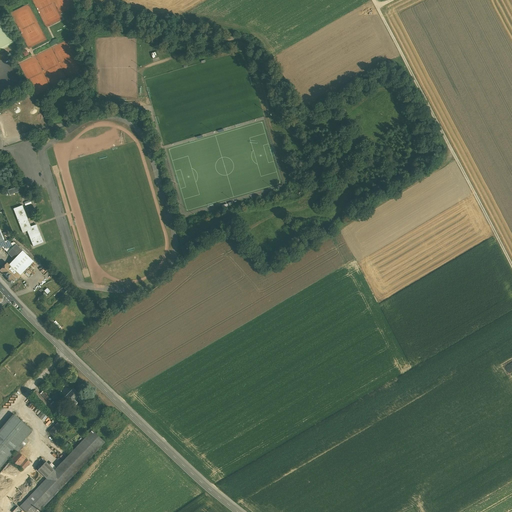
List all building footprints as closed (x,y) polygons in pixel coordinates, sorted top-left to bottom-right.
[(492,14),(497,12),(491,0),(485,0),(489,7),(492,14)] [(0,51),(14,44),(0,14),(0,51)] [(18,187),(8,190),(10,195),(11,195),(19,192),(18,187)] [(31,227),(23,205),(14,209),(23,233),(27,231),(33,246),(44,242),(37,224),(31,227)] [(6,245),(3,247),(8,252),(16,244),(14,242),(11,244),(6,245)] [(8,252),(8,253),(14,259),(22,251),(16,244),(8,252)] [(22,251),(14,259),(9,265),(20,276),(34,262),(22,251)] [(9,265),(7,264),(0,271),(13,283),(20,276),(9,265)] [(73,388),(71,391),(67,394),(67,395),(65,397),(66,398),(65,399),(67,402),(68,400),(74,407),(78,403),(77,402),(79,400),(77,398),(80,395),(73,388)] [(32,402),(28,406),(43,421),(47,417),(32,402)] [(14,414),(0,431),(0,467),(32,430),(14,414)] [(56,425),(49,432),(54,437),(61,430),(56,425)] [(92,430),(55,470),(46,461),(38,470),(47,478),(20,506),(26,511),(38,511),(105,442),(92,430)] [(57,449),(52,454),(57,459),(62,454),(57,449)] [(18,452),(10,461),(24,472),(31,463),(18,452)]
